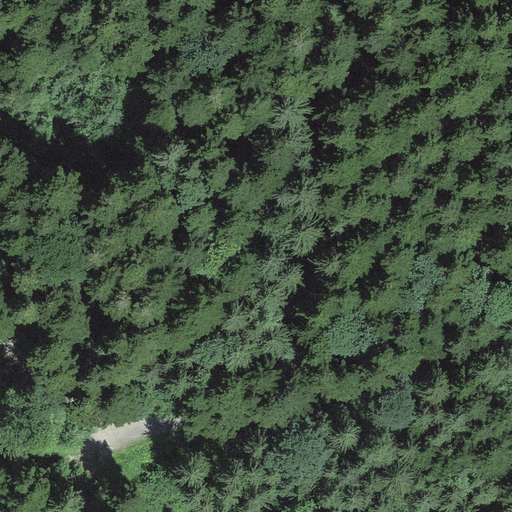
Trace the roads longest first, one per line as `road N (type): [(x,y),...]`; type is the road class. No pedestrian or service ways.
road 1 (track): [(511,344),(481,342),(281,399),(128,428),(38,383),(0,342)]
road 2 (track): [(128,428),(48,447),(0,427)]
